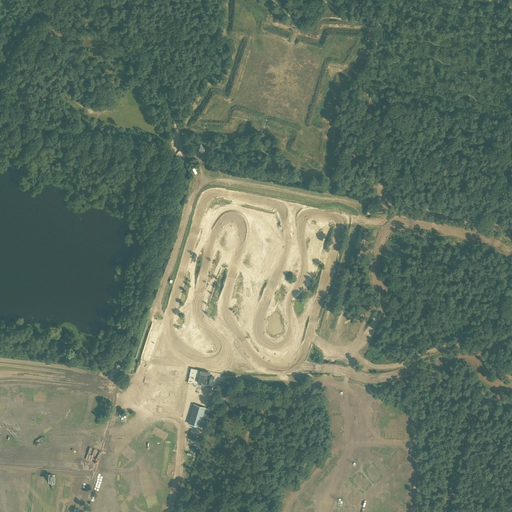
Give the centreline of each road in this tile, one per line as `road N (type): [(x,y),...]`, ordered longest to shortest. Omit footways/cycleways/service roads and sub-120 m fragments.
road 1 (track): [(122,359),(178,192),(182,154)]
road 2 (track): [(182,154),(0,117)]
road 3 (track): [(490,223),(326,182)]
road 4 (track): [(182,154),(125,0)]
road 5 (track): [(81,511),(122,359)]
road 6 (track): [(219,381),(188,408),(169,511)]
road 7 (track): [(326,182),(200,156)]
